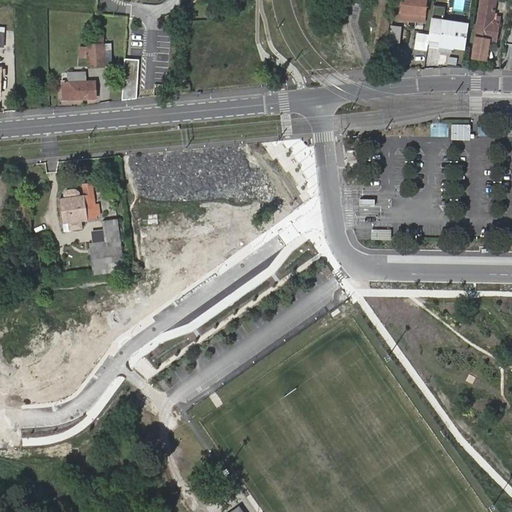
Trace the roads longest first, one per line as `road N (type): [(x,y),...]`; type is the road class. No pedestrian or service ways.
road 1 (unclassified): [(332,214),(131,346),(91,398),(66,413),(12,420)]
road 2 (secondary): [(320,99),(0,130)]
road 3 (secondary): [(511,83),(418,84),(320,99)]
road 4 (track): [(173,398),(164,412),(164,446),(199,511)]
